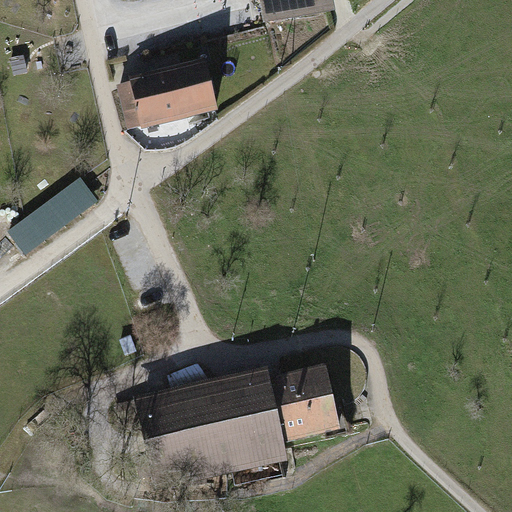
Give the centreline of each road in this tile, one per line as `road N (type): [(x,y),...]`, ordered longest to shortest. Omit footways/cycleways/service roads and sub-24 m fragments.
road 1 (track): [(132,190),(204,351),(264,354),(349,337),(366,348),(402,438),(478,511)]
road 2 (residential): [(384,0),(132,190)]
road 3 (track): [(0,463),(49,396),(151,374),(204,351)]
road 4 (residential): [(83,0),(132,190)]
road 5 (track): [(132,190),(0,293)]
